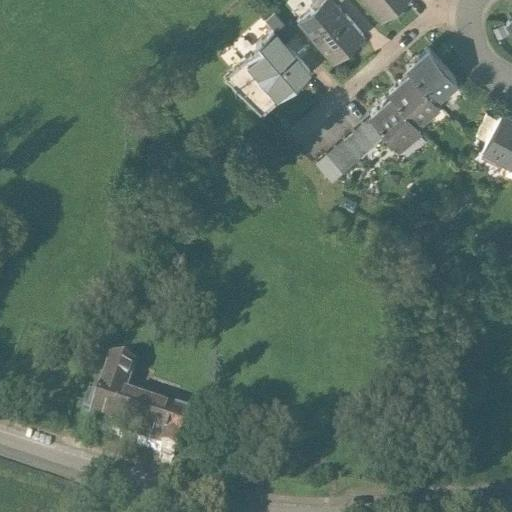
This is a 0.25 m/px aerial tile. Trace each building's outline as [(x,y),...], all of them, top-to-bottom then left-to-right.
[(333,0),(319,0),(295,21),(331,63),(364,35),(333,0)] [(364,0),(379,18),(401,0),(364,0)] [(511,30),(511,9),(502,19),(511,30)] [(310,72),(269,31),(222,78),(263,119),(310,72)] [(456,81),(423,46),(402,66),(406,70),(435,101),(456,81)] [(435,101),(406,70),(384,90),(388,94),(416,125),(438,105),(435,101)] [(416,125),(388,94),(367,113),(370,115),(386,133),(400,148),(421,129),(416,125)] [(479,152),(505,166),(511,152),(511,114),(501,108),(479,152)] [(370,115),(321,156),(336,175),(386,133),(370,115)] [(82,350),(54,341),(40,381),(68,390),(82,350)] [(133,370),(108,362),(87,429),(173,457),(185,418),(123,398),(133,370)]
